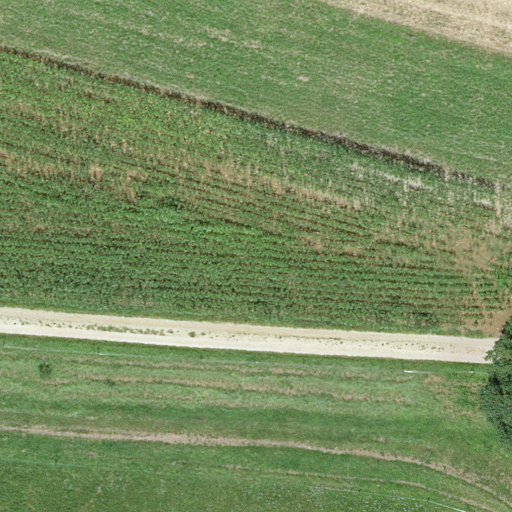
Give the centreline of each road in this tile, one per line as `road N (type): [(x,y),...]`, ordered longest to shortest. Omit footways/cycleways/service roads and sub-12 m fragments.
road 1 (track): [(0,413),(439,462),(511,490)]
road 2 (track): [(511,351),(0,321)]
